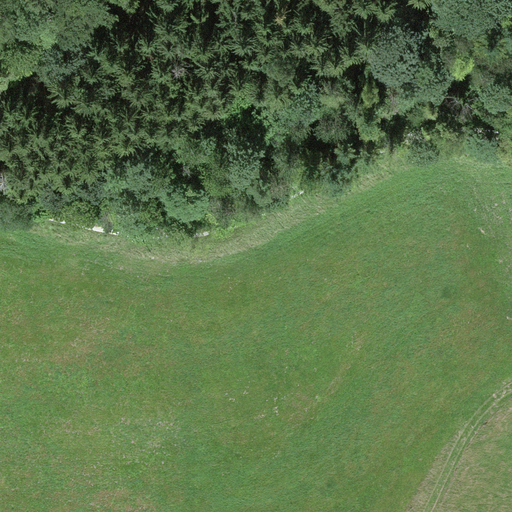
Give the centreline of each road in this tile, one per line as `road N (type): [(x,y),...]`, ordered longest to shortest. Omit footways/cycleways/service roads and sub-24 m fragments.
road 1 (track): [(0,199),(121,235),(174,232),(233,221),(371,142),(457,130),(511,141)]
road 2 (track): [(425,511),(455,450),(511,391)]
